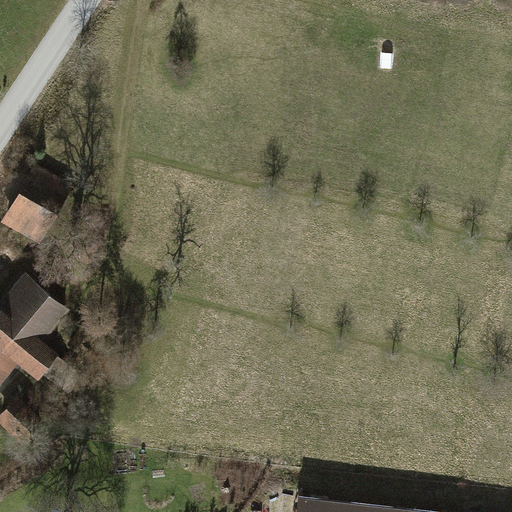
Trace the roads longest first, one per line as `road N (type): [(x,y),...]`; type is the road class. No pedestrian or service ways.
road 1 (track): [(146,0),(117,180),(76,306),(0,400)]
road 2 (tertiary): [(0,140),(88,0)]
